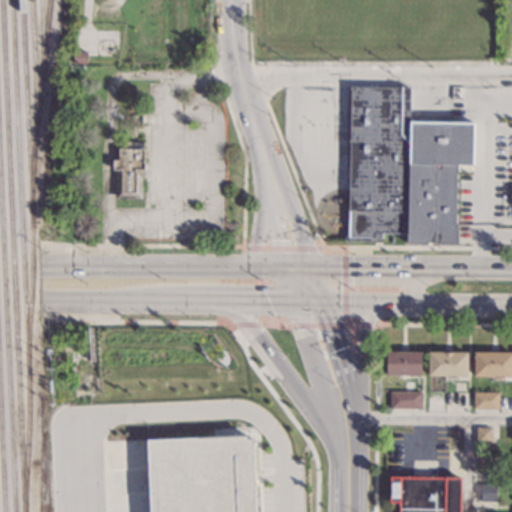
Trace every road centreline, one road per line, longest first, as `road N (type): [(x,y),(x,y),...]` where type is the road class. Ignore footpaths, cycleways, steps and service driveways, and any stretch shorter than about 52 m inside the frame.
road 1 (tertiary): [(299,272),(239,75),(229,0)]
road 2 (primary): [(299,272),(43,268)]
road 3 (primary): [(309,304),(511,307)]
road 4 (secondary): [(235,303),(347,460)]
road 5 (secondary): [(347,460),(344,418),(309,304)]
road 6 (primary): [(260,145),(259,237),(249,265),(238,271)]
road 7 (primary): [(428,271),(299,272)]
road 8 (secondary): [(344,418),(367,324),(382,306)]
road 9 (primary): [(42,299),(162,302)]
